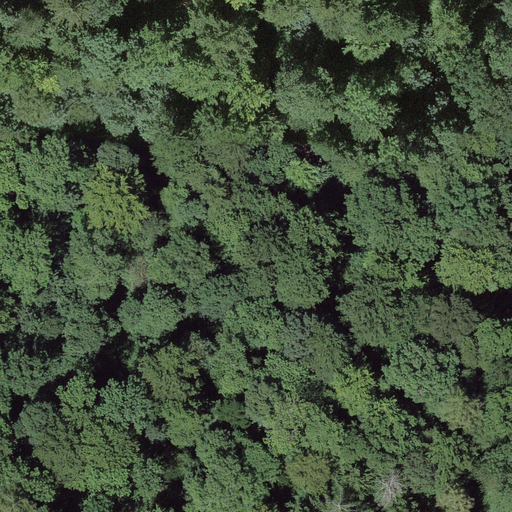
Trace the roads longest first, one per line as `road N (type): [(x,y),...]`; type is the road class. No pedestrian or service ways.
road 1 (track): [(0,133),(142,126),(352,100),(421,80),(511,27)]
road 2 (track): [(256,511),(323,419),(425,308),(468,246),(511,155)]
